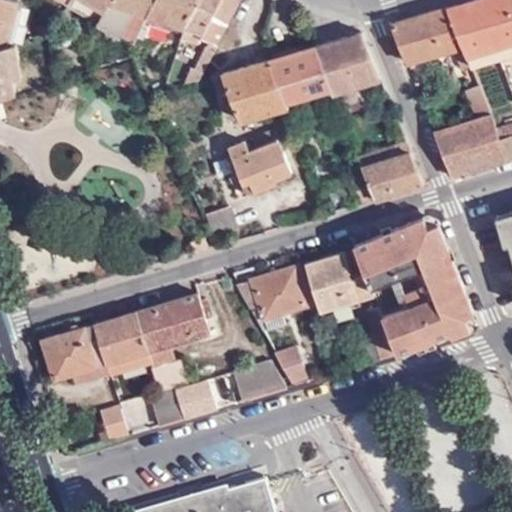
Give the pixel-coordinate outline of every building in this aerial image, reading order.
[(0,0),(0,45),(11,43),(20,0),(0,0)] [(23,0),(20,0),(11,43),(18,41),(26,2),(23,0)] [(92,0),(71,0),(69,4),(101,21),(108,9),(92,0)] [(112,0),(92,0),(108,9),(112,0)] [(159,0),(112,0),(108,9),(101,21),(137,41),(152,12),(159,0)] [(201,0),(159,0),(152,12),(188,25),(201,0)] [(224,0),(201,0),(188,25),(207,33),(224,0)] [(243,0),(224,0),(207,33),(218,37),(214,44),(219,47),(243,0)] [(511,0),(469,0),(450,6),(467,52),(497,44),(501,54),(502,57),(511,54),(511,0)] [(467,52),(450,6),(370,16),(407,62),(454,46),(458,54),(467,52)] [(218,37),(207,33),(203,38),(214,44),(218,37)] [(363,33),(316,46),(332,86),(334,91),(381,76),(363,33)] [(11,43),(18,76),(24,75),(19,40),(18,41),(11,43)] [(0,95),(20,90),(18,76),(11,43),(0,45),(0,95)] [(497,44),(467,52),(471,62),(501,54),(497,44)] [(316,46),(271,60),(270,60),(287,100),(332,86),(316,46)] [(471,62),(467,52),(458,54),(461,65),(471,62)] [(287,100),(270,60),(225,73),(243,120),(290,105),(287,100)] [(464,87),(474,117),(489,112),(478,83),(464,87)] [(474,117),(434,131),(452,177),(511,158),(511,134),(498,139),(495,128),(489,112),(474,117)] [(498,139),(511,134),(511,123),(495,128),(498,139)] [(249,181),(253,192),(279,182),(277,178),(294,173),(278,130),(255,138),(259,147),(251,149),(248,140),(232,146),(242,171),(231,175),(237,190),(244,189),(241,183),(249,181)] [(424,184),(407,141),(360,155),(361,158),(377,198),(424,184)] [(354,206),(377,198),(361,158),(356,159),(360,170),(342,175),(354,206)] [(240,197),(253,192),(249,181),(241,183),(244,189),(237,190),(240,197)] [(230,205),(208,213),(216,235),(238,228),(230,205)] [(511,210),(501,214),(510,242),(511,242),(511,210)] [(433,225),(429,216),(386,232),(386,233),(394,254),(406,250),(401,237),(433,225)] [(474,329),(483,327),(440,222),(433,225),(467,312),(463,323),(450,328),(454,336),(474,329)] [(386,233),(357,244),(382,305),(399,348),(450,328),(463,323),(467,312),(433,225),(401,237),(406,250),(394,254),(386,233)] [(207,235),(194,238),(196,249),(210,246),(207,235)] [(348,249),(325,255),(327,264),(312,268),(323,307),(335,304),(339,318),(356,313),(353,298),(360,297),(348,249)] [(327,264),(325,255),(309,260),(312,268),(327,264)] [(239,283),(264,331),(288,324),(283,312),(308,305),(297,266),(239,283)] [(201,291),(138,309),(150,348),(171,343),(196,336),(193,328),(211,324),(209,318),(203,299),(201,291)] [(209,298),(203,299),(209,318),(214,317),(209,298)] [(366,311),(383,358),(401,353),(399,348),(382,305),(366,311)] [(150,348),(138,309),(98,321),(110,361),(113,372),(153,360),(150,348)] [(110,361),(98,321),(44,336),(56,377),(74,371),(110,361)] [(193,328),(196,336),(213,330),(211,324),(193,328)] [(454,336),(450,328),(399,348),(401,353),(453,337),(454,336)] [(171,343),(150,348),(153,360),(155,364),(176,359),(171,343)] [(281,362),(303,355),(298,345),(276,352),(281,362)] [(281,362),(291,382),(313,375),(303,355),(281,362)] [(155,364),(163,390),(183,383),(176,359),(155,364)] [(270,392),(287,387),(272,359),(261,363),(270,392)] [(110,361),(74,371),(77,381),(113,372),(110,361)] [(244,400),(270,392),(261,363),(260,363),(236,370),(244,400)] [(178,387),(187,417),(212,410),(203,379),(178,387)] [(163,391),(172,421),(187,417),(178,387),(163,391)] [(154,394),(162,424),(172,421),(163,391),(154,394)] [(102,408),(110,439),(131,433),(122,403),(102,408)] [(279,511),(267,473),(229,483),(232,493),(204,500),(203,496),(187,501),(189,506),(164,511),(158,511),(158,510),(151,511),(279,511)]
